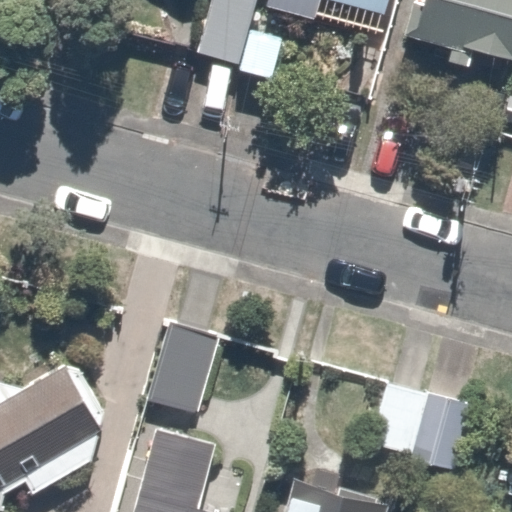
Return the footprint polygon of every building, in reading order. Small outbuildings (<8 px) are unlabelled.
[(185,0),(122,0),(113,35),(172,51),(185,0)] [(310,0),(377,16),(380,0),(205,0),(193,54),(267,72),(282,14),(306,19),(310,0)] [(511,50),(511,0),(414,0),(404,39),(507,68),(511,50)] [(207,328),(164,315),(140,399),(183,411),(207,328)] [(2,368),(0,371),(0,480),(92,426),(54,362),(23,380),(2,368)] [(470,407),(381,377),(358,447),(447,477),(470,407)] [(219,474),(229,440),(157,420),(131,511),(246,511),(255,483),(219,474)] [(378,511),(385,493),(297,466),(282,511),(378,511)]
